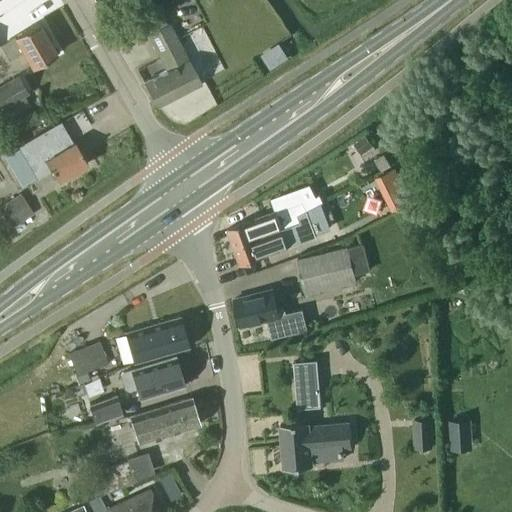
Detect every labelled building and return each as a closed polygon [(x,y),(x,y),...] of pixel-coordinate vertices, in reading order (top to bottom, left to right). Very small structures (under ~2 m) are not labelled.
[(14,34),(15,36),(15,37),(1,45),(9,60),(24,52),(32,66),(55,52),(37,21),(14,34)] [(200,82),(168,25),(148,36),(167,70),(144,83),(157,107),(200,82)] [(264,50),(274,67),(294,56),(284,39),(264,50)] [(19,75),(0,85),(0,109),(24,96),(29,93),(19,75)] [(59,181),(88,163),(75,141),(73,142),(60,121),(18,146),(38,179),(53,170),(59,181)] [(366,137),(355,146),(361,154),(372,145),(366,137)] [(391,166),(384,154),(374,160),(382,172),(391,166)] [(394,169),(376,178),(385,196),(403,187),(394,169)] [(233,247),(257,237),(300,221),(298,217),(298,214),(307,210),(324,202),(320,194),(316,196),(310,184),(271,198),(275,210),(226,228),(233,247)] [(23,196),(1,210),(12,227),(13,226),(21,220),(34,212),(23,196)] [(233,247),(240,265),(317,236),(307,210),(298,214),(298,217),(300,221),(257,237),(233,247)] [(21,220),(13,226),(18,232),(26,227),(21,220)] [(348,247),(297,259),(307,295),(357,281),(348,247)] [(286,309),(282,306),(276,307),(272,290),(234,300),(241,326),(267,319),(272,339),(308,330),(303,309),(286,312),(286,309)] [(188,346),(179,318),(127,334),(135,362),(188,346)] [(107,364),(100,341),(68,352),(77,375),(107,364)] [(253,351),(237,354),(241,378),(257,376),(253,351)] [(184,385),(175,357),(133,371),(133,372),(119,376),(124,392),(138,388),(142,399),(184,385)] [(296,386),(298,408),(322,406),(320,384),(296,386)] [(123,414),(118,397),(90,405),(95,423),(123,414)] [(199,425),(191,398),(131,417),(140,444),(199,425)] [(430,417),(414,418),(415,447),(431,447),(430,417)] [(450,431),(471,429),(471,420),(450,422),(450,431)] [(353,445),(351,422),(310,426),(309,421),(281,424),(285,468),(313,465),(312,449),(353,445)] [(132,456),(140,477),(159,470),(151,449),(132,456)] [(92,471),(98,493),(135,482),(128,460),(92,471)] [(162,484),(170,486),(176,483),(170,473),(159,478),(162,484)] [(161,511),(150,489),(109,510),(109,511),(161,511)] [(95,511),(105,507),(100,496),(90,500),(94,511),(95,511)]
